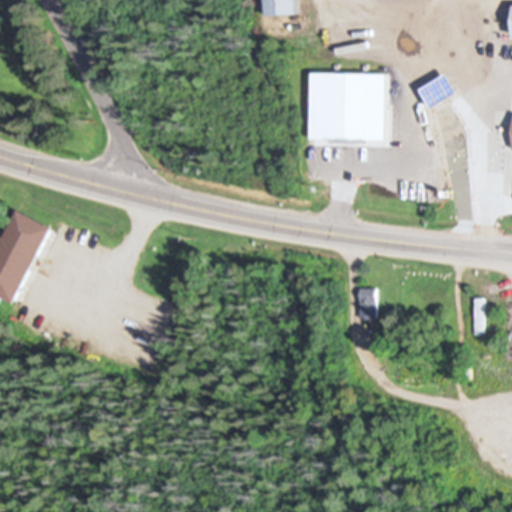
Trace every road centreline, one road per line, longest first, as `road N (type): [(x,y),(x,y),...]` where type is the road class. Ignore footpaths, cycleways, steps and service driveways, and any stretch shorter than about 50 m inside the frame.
road 1 (primary): [(0,156),(282,226),(511,251)]
road 2 (residential): [(134,193),(124,140),(50,0)]
